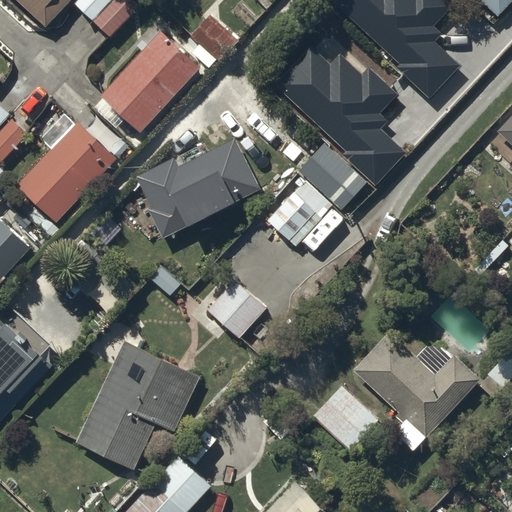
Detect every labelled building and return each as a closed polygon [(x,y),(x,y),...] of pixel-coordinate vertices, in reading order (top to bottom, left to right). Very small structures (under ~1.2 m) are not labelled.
[(12,0),(46,31),(75,0),(12,0)] [(94,24),(117,0),(81,0),(76,6),(94,24)] [(129,0),(117,0),(94,24),(110,40),(140,10),(129,0)] [(431,100),(461,67),(438,46),(443,34),(435,27),(456,4),(452,0),(339,0),(335,5),(400,64),(396,69),(431,100)] [(511,0),(478,0),(498,19),(511,4),(511,0)] [(211,17),(192,38),(220,65),(240,44),(211,17)] [(162,35),(101,98),(140,136),(201,73),(162,35)] [(380,113),(397,96),(372,71),(366,77),(341,54),(330,65),(310,46),(272,86),(376,184),(405,153),(381,130),(389,121),(380,113)] [(0,129),(10,118),(0,108),(0,129)] [(511,144),(511,170),(510,172),(511,173),(511,190),(507,196),(511,199),(511,120),(500,133),(511,144)] [(29,136),(12,122),(0,135),(0,164),(2,167),(29,136)] [(53,152),(19,187),(57,225),(117,164),(79,127),(73,132),(63,122),(43,142),(53,152)] [(150,215),(163,243),(186,232),(188,235),(238,211),(235,206),(260,194),(235,142),(205,157),(202,149),(138,180),(154,213),(150,215)] [(308,183),(268,223),(289,243),(316,216),(319,220),(333,205),(341,213),(368,185),(328,146),(300,176),(308,183)] [(0,222),(0,286),(32,251),(0,222)] [(236,281),(208,313),(240,342),(268,310),(236,281)] [(0,423),(53,367),(43,358),(41,360),(9,329),(0,338),(0,423)] [(413,456),(484,382),(456,356),(437,376),(393,333),(356,371),(401,414),(397,418),(405,425),(393,437),(413,456)] [(126,344),(77,444),(135,472),(156,429),(174,437),(201,381),(126,344)] [(497,402),(511,385),(511,355),(482,387),(497,402)] [(344,385),(312,418),(344,449),(352,441),(358,447),(382,422),(344,385)] [(190,511),(211,489),(180,460),(168,474),(165,471),(128,511),(190,511)] [(326,511),(295,483),(268,511),(326,511)]
